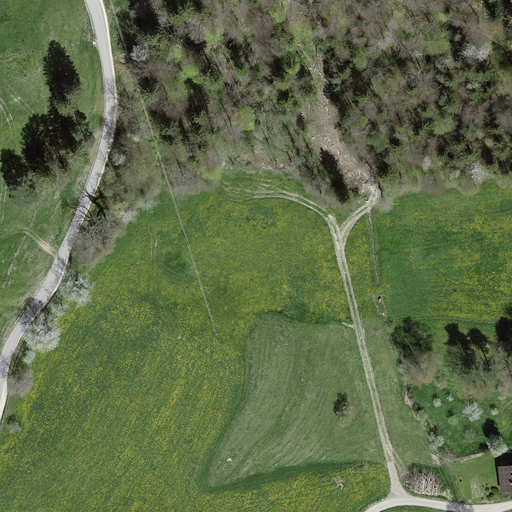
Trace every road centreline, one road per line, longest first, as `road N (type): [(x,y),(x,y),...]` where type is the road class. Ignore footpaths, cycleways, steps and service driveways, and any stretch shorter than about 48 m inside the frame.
road 1 (unclassified): [(89,0),(109,87),(104,136),(78,222),(0,372)]
road 2 (unclassified): [(511,502),(479,509),(397,500),(370,511)]
